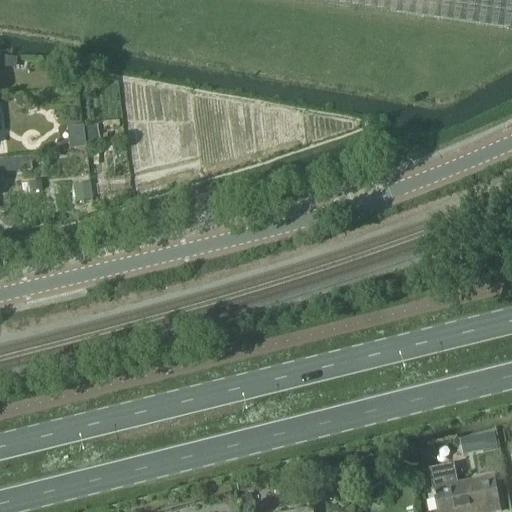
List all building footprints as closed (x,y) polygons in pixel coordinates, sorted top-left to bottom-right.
[(511,0),(286,0),(511,31),(511,0)] [(94,132),(82,133),(84,153),(96,152),(94,132)] [(0,161),(0,175),(31,172),(30,159),(0,161)] [(493,435),(478,438),(481,453),(496,450),(493,435)] [(420,465),(439,461),(437,450),(418,453),(420,465)] [(379,464),(364,468),(369,486),(384,482),(379,464)] [(498,511),(492,480),(456,487),(456,484),(432,489),(436,511),(498,511)]
